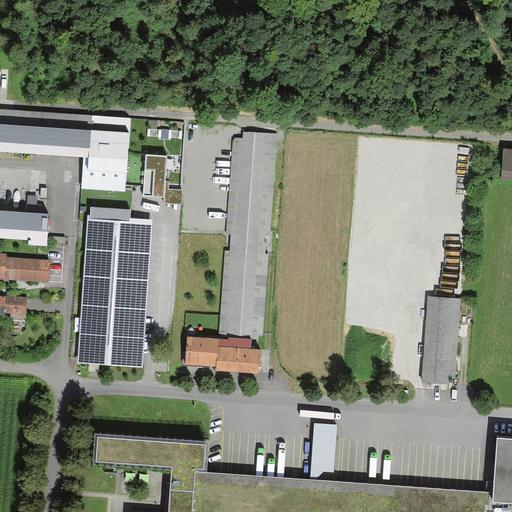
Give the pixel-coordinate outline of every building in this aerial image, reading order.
[(0,108),(0,124),(27,126),(91,131),(92,124),(92,114),(0,108)] [(131,117),(92,114),(92,124),(91,131),(27,126),(0,124),(0,151),(82,157),(80,188),(125,191),(131,117)] [(272,137),(229,134),(218,333),(236,334),(258,335),(261,335),(265,252),(262,252),(263,230),(267,230),(272,137)] [(511,145),(503,145),(501,178),(511,178),(511,145)] [(167,156),(146,154),(143,195),(164,197),(163,203),(182,204),(183,189),(169,188),(170,181),(165,180),(167,156)] [(38,205),(39,197),(29,197),(29,213),(44,213),(44,205),(38,205)] [(88,215),(78,362),(142,366),(151,243),(152,221),(130,219),(130,210),(92,208),(91,215),(88,215)] [(48,214),(0,210),(0,237),(29,240),(29,243),(46,245),(48,214)] [(7,254),(0,253),(0,278),(23,280),(49,282),(51,262),(7,259),(7,254)] [(0,314),(4,315),(4,313),(26,314),(27,297),(15,296),(7,296),(7,291),(0,290),(0,314)] [(458,296),(426,294),(421,380),(452,382),(458,296)] [(213,360),(214,333),(183,331),(182,358),(213,360)] [(236,334),(218,333),(214,333),(213,360),(212,365),(234,367),(236,334)] [(258,335),(236,334),(234,367),(256,368),(258,335)] [(511,511),(511,435),(497,435),(494,490),(205,473),(207,437),(94,430),(92,461),(171,466),(169,496),(168,511),(511,511)]
